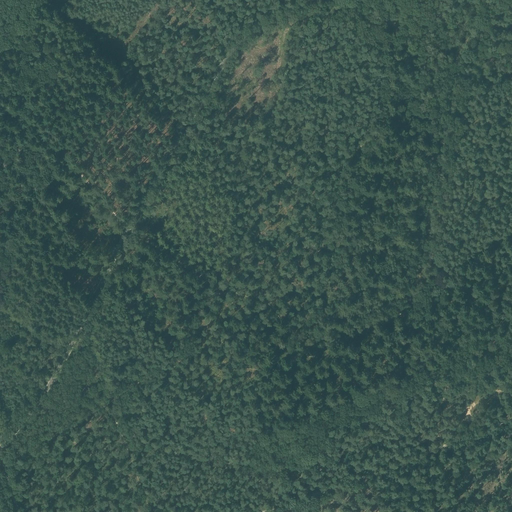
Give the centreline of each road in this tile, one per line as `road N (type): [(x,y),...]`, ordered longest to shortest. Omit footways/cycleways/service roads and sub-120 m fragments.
road 1 (tertiary): [(0,449),(55,375),(140,203),(230,52),(314,0)]
road 2 (track): [(273,511),(511,421)]
road 3 (track): [(0,86),(128,228)]
road 4 (track): [(109,401),(174,360),(207,279)]
